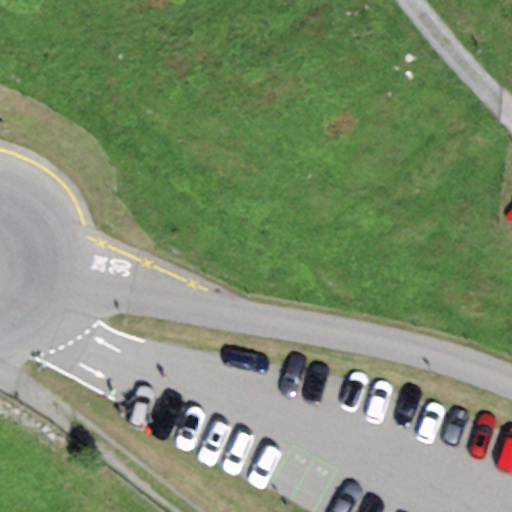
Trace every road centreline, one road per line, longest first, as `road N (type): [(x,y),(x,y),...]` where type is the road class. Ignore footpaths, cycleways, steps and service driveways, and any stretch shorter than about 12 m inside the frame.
road 1 (residential): [(0,265),(352,336),(511,384)]
road 2 (track): [(191,511),(0,374)]
road 3 (track): [(413,0),(511,113)]
